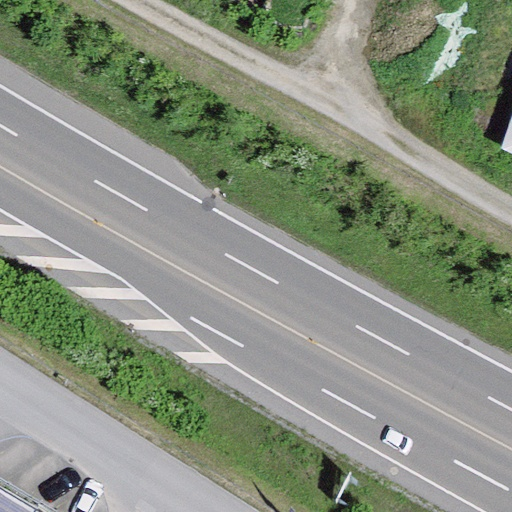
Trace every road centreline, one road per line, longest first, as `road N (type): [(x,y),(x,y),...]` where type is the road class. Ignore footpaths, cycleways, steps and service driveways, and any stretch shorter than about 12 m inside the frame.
road 1 (trunk): [(511,450),(0,164)]
road 2 (track): [(511,203),(158,0)]
road 3 (track): [(0,393),(176,511)]
